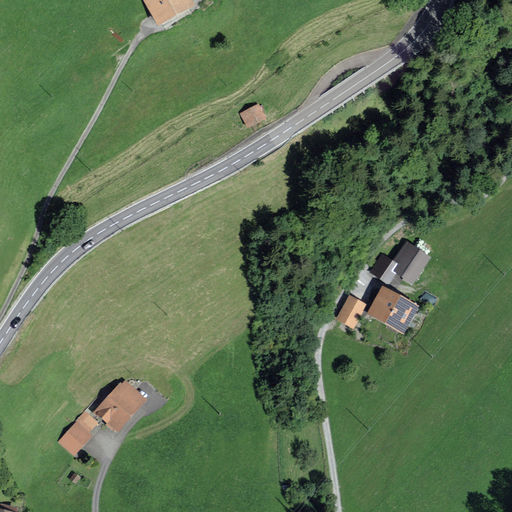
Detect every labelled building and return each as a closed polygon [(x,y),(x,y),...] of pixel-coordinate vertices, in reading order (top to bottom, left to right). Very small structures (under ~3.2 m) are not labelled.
[(150,0),(149,1),(159,19),(187,5),(184,0),(150,0)] [(241,115),(247,126),(263,118),(257,107),(241,115)] [(412,280),(422,266),(421,266),(426,258),(406,244),(392,263),(382,256),(372,270),(387,281),(395,269),(412,280)] [(416,309),(382,290),(379,297),(383,298),(375,312),(401,327),(409,313),(413,315),(416,309)] [(353,326),(358,318),(344,310),(339,318),(353,326)] [(104,396),(91,410),(97,415),(102,411),(111,419),(107,423),(114,430),(138,404),(132,399),(136,394),(125,384),(110,401),(104,396)] [(76,426),(62,442),(73,452),(88,436),(76,426)] [(82,480),(76,476),(71,483),(77,487),(82,480)]
